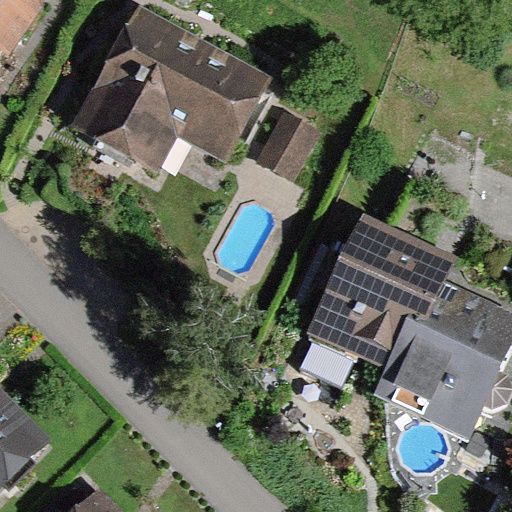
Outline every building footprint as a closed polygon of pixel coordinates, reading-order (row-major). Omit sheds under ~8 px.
[(0,0),(0,38),(2,40),(31,0),(0,0)] [(136,9),(74,114),(146,156),(165,125),(224,160),(268,85),(136,9)] [(270,102),(235,171),(289,199),(324,130),(270,102)] [(362,210),(307,335),(392,372),(384,391),(472,430),(511,338),(511,310),(446,282),(459,252),(362,210)] [(0,380),(0,485),(52,437),(0,380)] [(146,511),(103,468),(57,511),(146,511)]
